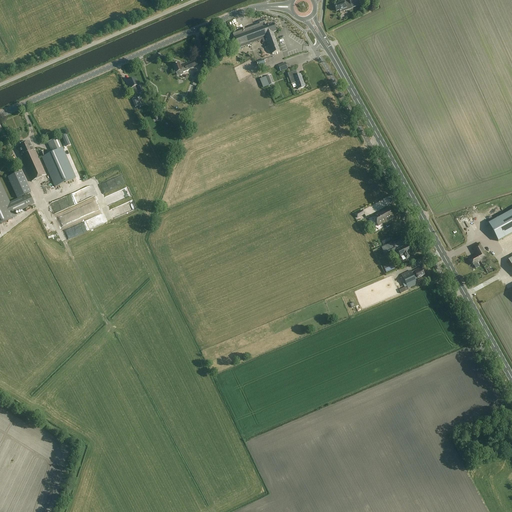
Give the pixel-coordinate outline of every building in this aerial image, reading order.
[(347,9),(344,1),(337,3),(338,5),(334,6),(336,12),(343,9),(344,10),(347,9)] [(266,27),(263,20),(259,22),(259,24),(245,29),(244,28),(240,30),(241,31),(233,34),(234,38),(235,38),(238,49),(266,39),(268,42),(267,43),(268,47),(269,46),(272,54),(280,52),(273,33),(276,32),(274,24),(266,27)] [(270,62),(265,48),(260,49),(264,60),(256,62),(257,66),(270,62)] [(176,73),(178,77),(183,74),(183,73),(188,71),(188,70),(195,67),(193,62),(184,66),(181,67),(179,64),(173,66),(176,73)] [(288,69),(285,63),(278,66),(280,72),(288,69)] [(297,76),(295,71),(288,74),(291,84),(296,83),(298,90),(305,87),(300,75),(297,76)] [(274,84),(271,76),(265,78),(268,86),(274,84)] [(138,86),(135,79),(128,82),(131,89),(132,88),(134,93),(136,97),(140,95),(139,91),(137,86),(138,86)] [(63,148),(58,139),(48,143),(52,153),(45,156),(43,151),(40,153),(55,187),(76,178),(63,148)] [(32,147),(29,142),(18,147),(22,156),(21,157),(23,160),(23,163),(32,182),(46,175),(35,150),(34,151),(32,147)] [(21,170),(6,177),(16,198),(30,191),(21,170)] [(0,224),(17,217),(15,214),(27,208),(27,207),(34,204),(30,195),(22,198),(22,197),(10,203),(0,180),(0,224)] [(125,207),(111,212),(113,219),(131,213),(130,209),(126,210),(125,207)] [(393,217),(389,209),(379,214),(378,213),(372,216),(378,227),(388,221),(387,220),(393,217)] [(361,211),(360,210),(355,213),(356,214),(355,215),(357,219),(365,214),(363,211),(361,211)] [(511,210),(511,211),(488,223),(498,241),(511,233),(511,210)] [(88,246),(102,242),(100,236),(86,240),(88,246)] [(488,258),(479,243),(472,247),(477,256),(470,260),(473,265),(480,262),(481,262),(488,258)] [(393,248),(391,244),(381,248),(385,255),(388,254),(395,251),(393,247),(393,248)] [(410,252),(407,245),(397,250),(401,257),(404,256),(406,259),(410,258),(408,254),(410,252)] [(390,268),(386,270),(387,272),(396,269),(394,264),(389,266),(390,268)] [(424,275),(421,268),(415,271),(411,273),(411,271),(401,275),(408,289),(417,284),(415,280),(417,278),(417,279),(424,275)]
